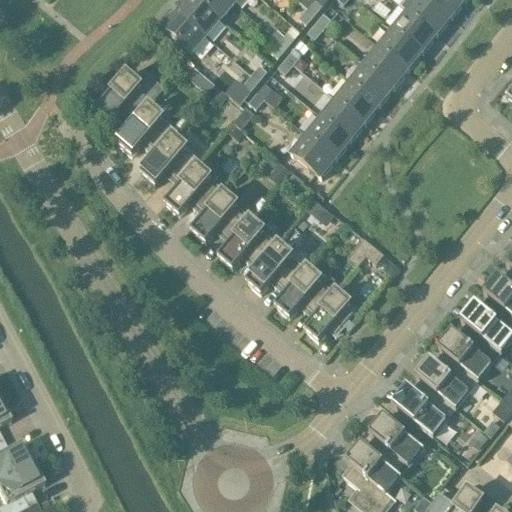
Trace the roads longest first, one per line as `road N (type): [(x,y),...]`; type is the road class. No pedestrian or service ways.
road 1 (residential): [(343,401),(163,249),(65,122)]
road 2 (tertiary): [(0,108),(179,407)]
road 3 (residential): [(343,401),(511,190)]
road 4 (residential): [(82,511),(88,502),(0,330)]
road 5 (residential): [(511,40),(471,107),(471,129),(511,169)]
